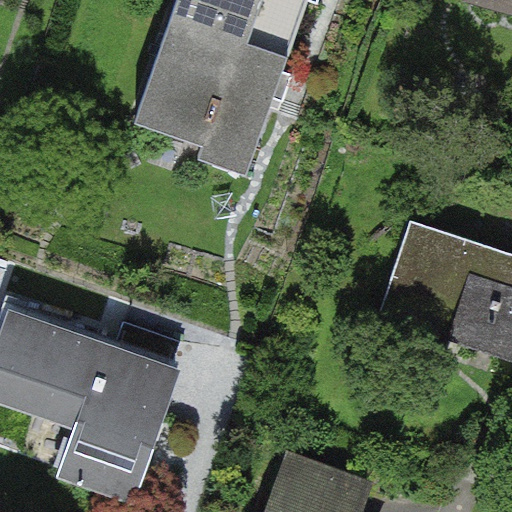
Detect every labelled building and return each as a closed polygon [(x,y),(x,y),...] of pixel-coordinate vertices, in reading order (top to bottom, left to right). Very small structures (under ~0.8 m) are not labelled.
[(297,43),(311,0),(168,0),(168,3),(297,43)] [(251,189),(297,43),(168,3),(122,148),(251,189)] [(511,259),(404,225),(372,328),(511,372),(511,259)] [(185,368),(7,304),(0,322),(0,404),(67,429),(50,477),(135,508),(185,368)] [(438,511),(439,510),(269,453),(249,511),(438,511)]
